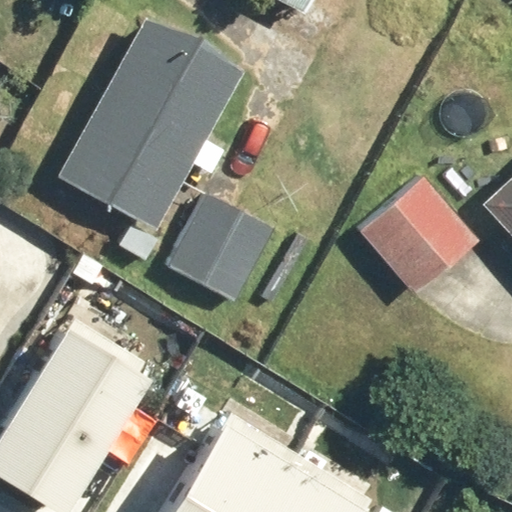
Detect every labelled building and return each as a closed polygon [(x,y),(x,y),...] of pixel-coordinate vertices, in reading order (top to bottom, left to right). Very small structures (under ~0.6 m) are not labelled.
[(304,0),(284,0),(300,8),(304,0)] [(239,66),(141,12),(53,173),(151,227),(189,159),(208,169),(220,146),(201,136),(239,66)] [(511,166),(477,200),(511,237),(511,166)] [(418,172),(355,226),(410,290),(474,236),(418,172)] [(271,224),(204,190),(166,264),(232,298),(271,224)] [(56,308),(0,404),(0,469),(56,502),(141,358),(56,308)] [(214,403),(144,511),(354,511),(364,497),(214,403)]
